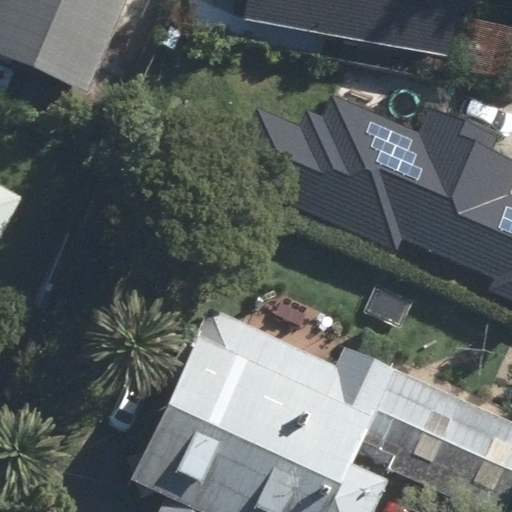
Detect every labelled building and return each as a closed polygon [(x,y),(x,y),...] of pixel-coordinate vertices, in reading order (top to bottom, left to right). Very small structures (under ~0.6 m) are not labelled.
[(1,0),(0,3),(0,55),(44,73),(127,114),(178,0),(1,0)] [(253,0),(250,20),(458,58),(468,0),(253,0)] [(305,128),(261,109),(231,178),(511,300),(511,156),(498,150),(504,137),(437,108),(425,134),(339,97),(331,117),(313,109),(305,128)] [(0,257),(32,198),(0,181),(0,257)] [(219,309),(140,480),(174,496),(167,511),(385,511),(400,481),(360,462),(369,441),(400,456),(394,470),(485,511),(511,511),(511,426),(403,377),(405,373),(385,360),(351,348),(343,366),(219,309)]
